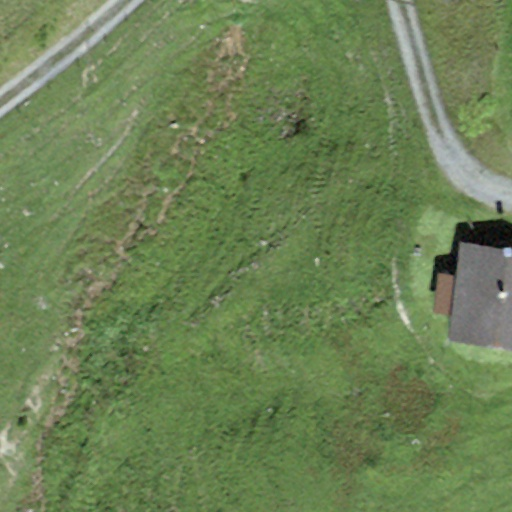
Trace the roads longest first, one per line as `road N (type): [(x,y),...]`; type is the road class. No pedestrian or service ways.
road 1 (track): [(511,203),(486,208),(441,141),(401,0)]
road 2 (track): [(121,0),(0,107)]
